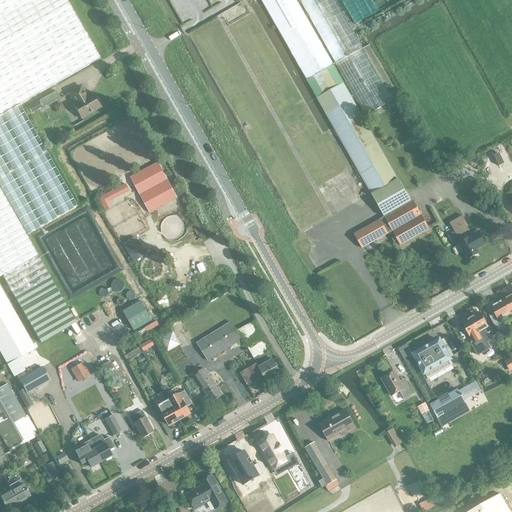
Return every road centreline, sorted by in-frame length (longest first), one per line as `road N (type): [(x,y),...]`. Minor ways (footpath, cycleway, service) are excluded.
road 1 (unclassified): [(318,359),(314,337),(122,0)]
road 2 (unclassified): [(77,511),(293,391),(318,359)]
road 3 (unclassified): [(318,359),(358,354),(511,268)]
road 4 (track): [(345,494),(511,392)]
